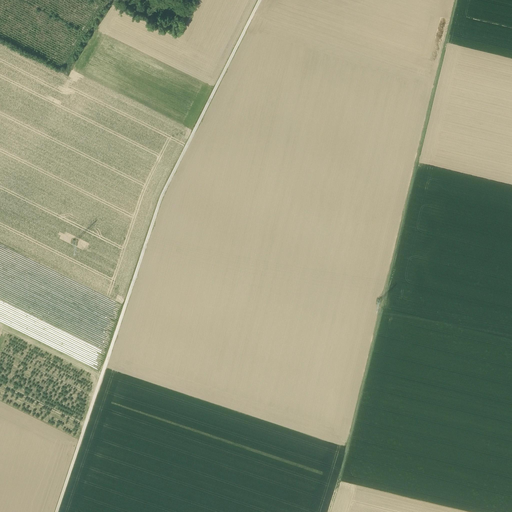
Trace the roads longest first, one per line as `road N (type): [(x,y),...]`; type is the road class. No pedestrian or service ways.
road 1 (track): [(56,511),(161,196),(259,0)]
road 2 (track): [(330,511),(455,0)]
